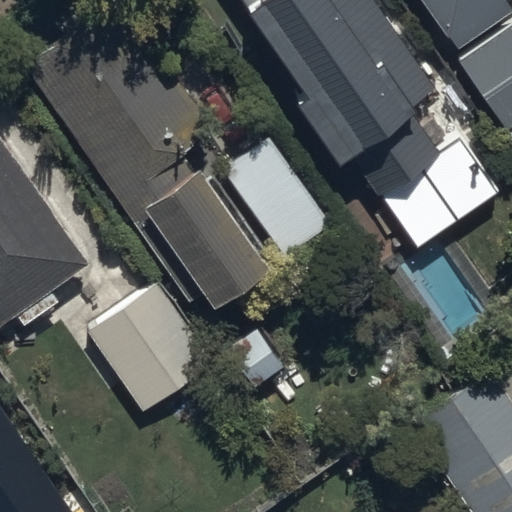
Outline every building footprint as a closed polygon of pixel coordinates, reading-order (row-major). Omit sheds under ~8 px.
[(253,249),(181,149),(214,125),(124,0),(105,0),(21,60),(118,194),(190,294),(200,287),(213,304),(265,267),(253,249)] [(242,0),(347,144),(376,185),(420,246),(501,188),(457,127),(434,143),(405,103),(434,82),(374,0),(242,0)] [(428,0),(454,35),(502,0),(428,0)] [(511,123),(511,26),(461,63),(507,127),(511,123)] [(223,165),(287,254),(333,221),(269,133),(223,165)] [(0,322),(88,260),(0,138),(0,322)] [(155,277),(88,325),(150,411),(217,363),(155,277)] [(219,350),(251,394),(286,369),(255,325),(219,350)] [(511,511),(511,405),(486,369),(409,425),(471,511),(511,511)] [(75,511),(0,406),(0,511),(75,511)]
